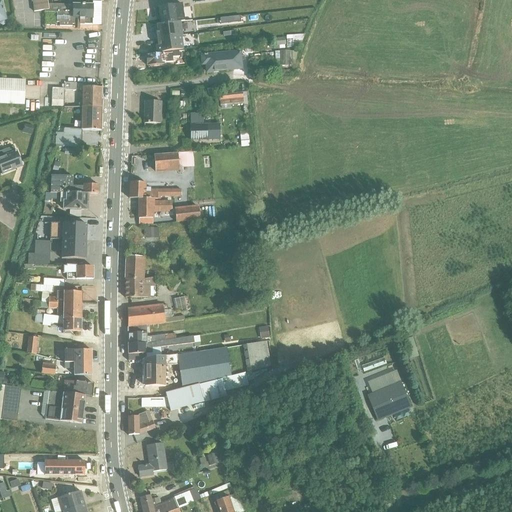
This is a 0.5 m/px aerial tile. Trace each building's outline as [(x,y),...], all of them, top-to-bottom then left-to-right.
[(93,5),(72,4),(72,5),(48,5),(47,0),(32,0),(34,12),(45,10),(45,13),(56,13),(56,23),(60,22),(60,26),(72,26),(72,24),(75,24),(75,29),(80,29),(80,25),(101,26),(101,2),(93,2),(93,5)] [(180,22),(181,22),(184,21),(182,4),(158,8),(160,25),(180,22)] [(222,22),(243,21),(243,14),(222,14),(222,22)] [(194,28),(222,22),(220,15),(193,21),(194,28)] [(180,22),(160,25),(157,24),(157,33),(156,33),(157,40),(183,36),(181,22),(180,22)] [(292,47),(300,47),(305,33),(292,35),(286,35),(286,40),(287,40),(287,47),(292,48),(292,47)] [(183,36),(157,40),(157,45),(156,46),(157,54),(184,49),(183,36)] [(274,50),(285,49),(285,45),(286,45),(285,38),(273,38),(274,50)] [(185,58),(184,51),(146,55),(147,66),(164,64),(164,63),(173,62),(173,59),(185,58)] [(243,70),(241,51),(200,54),(201,66),(205,66),(206,74),(243,70)] [(293,65),(297,52),(290,52),(290,51),(281,51),(281,66),(290,66),(293,65)] [(0,104),(24,106),(25,81),(0,79),(0,104)] [(229,94),(218,95),(219,101),(220,101),(220,107),(221,107),(221,108),(224,107),(226,106),(226,107),(229,107),(229,106),(243,105),(244,106),(243,106),(244,114),(248,114),(247,106),(247,97),(249,97),(248,92),(247,84),(241,85),(242,90),(229,92),(229,94)] [(101,113),(102,88),(82,88),(81,107),(81,113),(101,113)] [(177,98),(173,98),(173,109),(185,109),(185,102),(177,102),(177,98)] [(144,124),(161,124),(162,102),(145,102),(144,124)] [(100,132),(101,113),(81,113),(81,130),(82,131),(100,132)] [(203,113),(190,113),(190,141),(207,141),(206,140),(219,139),(223,140),(222,125),(219,125),(207,125),(203,125),(203,113)] [(31,136),(34,128),(25,125),(23,134),(31,136)] [(65,147),(75,148),(82,148),(82,131),(81,130),(64,129),(64,134),(55,134),(55,147),(65,147)] [(248,132),(239,133),(240,148),(249,147),(248,132)] [(178,154),(191,153),(191,146),(183,146),(178,154)] [(14,147),(0,151),(0,169),(2,175),(16,169),(22,167),(21,163),(16,150),(15,151),(14,147)] [(75,148),(65,147),(65,155),(74,155),(75,148)] [(178,154),(179,168),(194,167),(193,153),(191,153),(178,154)] [(179,168),(178,154),(154,155),(155,174),(179,172),(179,168)] [(83,185),(83,187),(73,187),(73,177),(51,177),(50,193),(88,194),(99,195),(99,186),(83,185)] [(146,188),(146,183),(130,183),(129,199),(138,199),(155,199),(161,200),(161,197),(181,197),(181,190),(151,190),(151,188),(146,188)] [(45,193),(44,204),(50,205),(50,199),(61,200),(61,203),(63,203),(62,210),(70,210),(69,217),(81,218),(81,211),(87,211),(88,194),(50,193),(45,193)] [(155,201),(155,199),(138,199),(138,207),(172,207),(172,201),(155,201)] [(176,223),(200,220),(198,206),(174,208),(176,223)] [(138,219),(153,219),(153,213),(172,213),(172,207),(138,207),(138,219)] [(62,240),(86,241),(87,225),(51,223),(50,239),(62,240)] [(153,228),(143,228),(144,236),(147,239),(154,239),(153,228)] [(86,241),(62,240),(61,259),(85,260),(86,241)] [(28,265),(32,265),(49,266),(50,241),(34,241),(34,254),(28,254),(28,265)] [(125,279),(144,280),(145,258),(126,257),(125,279)] [(67,267),(63,267),(63,269),(63,274),(64,274),(64,278),(76,278),(76,280),(93,280),(93,267),(76,267),(76,266),(67,265),(67,267)] [(216,277),(226,276),(225,267),(215,268),(216,277)] [(153,278),(156,277),(159,276),(170,275),(169,268),(152,271),(153,278)] [(125,279),(125,298),(150,298),(150,287),(155,287),(155,278),(156,278),(156,277),(153,278),(144,280),(125,279)] [(30,284),(30,291),(35,291),(35,292),(42,293),(41,303),(81,304),(81,293),(57,292),(57,297),(48,297),(49,293),(53,293),(54,285),(43,285),(30,284)] [(81,304),(41,303),(12,298),(11,304),(39,308),(57,309),(57,317),(81,320),(81,304)] [(186,309),(184,298),(175,300),(177,311),(186,309)] [(168,310),(167,306),(127,310),(128,328),(146,326),(165,324),(165,323),(185,321),(184,316),(172,318),(171,310),(168,310)] [(81,320),(57,317),(36,314),(34,323),(43,324),(42,326),(50,327),(51,323),(63,325),(63,331),(63,335),(73,335),(73,332),(81,332),(81,320)] [(274,319),(276,330),(291,329),(290,314),(284,315),(284,318),(274,319)] [(184,333),(147,337),(146,326),(128,328),(128,344),(147,344),(185,338),(184,333)] [(260,338),(269,337),(267,327),(259,329),(260,338)] [(157,347),(157,348),(183,345),(195,343),(194,336),(185,338),(147,344),(128,344),(128,361),(143,361),(143,359),(152,358),(152,348),(157,347)] [(26,354),(36,355),(36,354),(38,354),(39,349),(37,349),(38,338),(28,337),(28,340),(24,340),(24,344),(27,345),(26,354)] [(412,338),(403,341),(409,359),(418,356),(412,338)] [(247,373),(271,367),(267,342),(242,346),(247,373)] [(177,356),(179,368),(182,389),(202,384),(231,377),(226,348),(177,356)] [(64,363),(91,363),(91,351),(64,351),(64,363)] [(179,368),(177,356),(177,355),(152,358),(143,359),(143,361),(128,361),(128,392),(145,392),(144,378),(154,378),(153,368),(156,368),(156,370),(158,370),(158,372),(165,371),(165,369),(179,368)] [(41,374),(55,376),(56,365),(42,363),(42,365),(40,365),(39,370),(41,370),(41,374)] [(64,363),(64,369),(74,369),(74,376),(91,376),(91,363),(64,363)] [(389,388),(401,383),(396,372),(384,376),(389,388)] [(0,385),(11,387),(11,379),(3,378),(4,374),(0,373),(0,385)] [(245,374),(221,379),(223,384),(246,378),(245,374)] [(32,385),(45,388),(46,381),(34,379),(32,385)] [(92,398),(93,384),(64,381),(63,389),(57,388),(56,393),(85,397),(92,398)] [(401,383),(389,388),(367,397),(377,421),(410,407),(401,383)] [(202,384),(182,389),(165,393),(165,394),(159,394),(159,399),(141,399),(142,405),(151,405),(151,408),(164,408),(178,407),(178,408),(206,403),(202,384)] [(0,420),(17,422),(21,388),(11,387),(0,385),(0,420)] [(85,397),(56,393),(44,391),(41,414),(45,420),(81,425),(85,397)] [(128,418),(128,436),(138,436),(155,429),(148,411),(138,415),(138,417),(128,418)] [(191,437),(195,430),(188,427),(184,434),(191,437)] [(153,473),(167,470),(164,444),(147,446),(150,466),(138,467),(139,477),(153,475),(153,473)] [(208,462),(206,463),(205,458),(199,459),(202,470),(208,468),(209,467),(209,466),(210,466),(225,462),(222,452),(207,456),(208,462)] [(44,462),(44,475),(84,476),(84,462),(44,462)] [(18,480),(10,483),(12,489),(21,486),(18,480)] [(43,482),(42,489),(51,491),(52,484),(43,482)] [(3,483),(0,484),(0,493),(2,500),(12,496),(9,490),(6,491),(3,483)] [(243,495),(254,491),(253,487),(229,494),(228,491),(199,502),(201,509),(206,507),(207,511),(244,511),(245,511),(241,501),(245,499),(243,495)] [(64,511),(84,506),(85,506),(80,492),(57,499),(57,500),(52,502),(54,511),(64,511)] [(162,511),(170,511),(179,509),(193,503),(193,502),(198,501),(197,498),(195,493),(192,494),(190,495),(189,492),(162,503),(162,504),(161,504),(162,511)] [(162,511),(161,504),(159,498),(152,500),(151,496),(139,499),(142,511),(162,511)]
